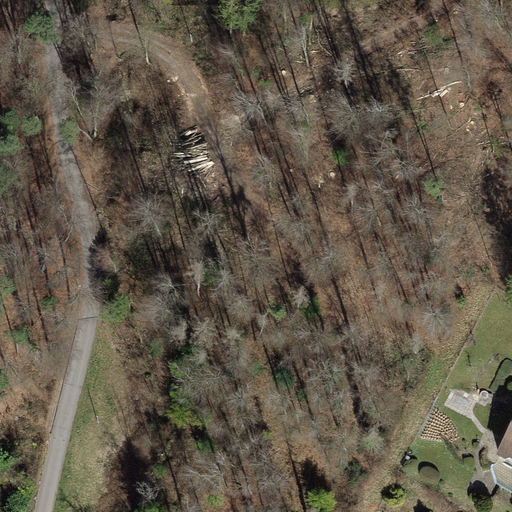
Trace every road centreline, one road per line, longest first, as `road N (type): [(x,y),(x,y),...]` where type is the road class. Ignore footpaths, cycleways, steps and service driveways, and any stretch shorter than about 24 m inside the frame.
road 1 (track): [(44,511),(92,299),(57,100),(53,0)]
road 2 (track): [(53,28),(129,36),(177,59),(247,203)]
